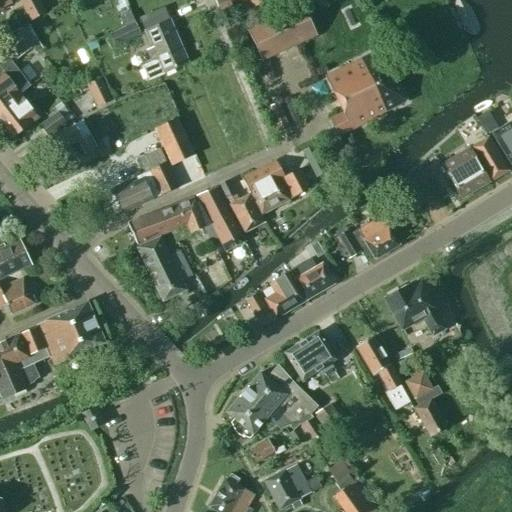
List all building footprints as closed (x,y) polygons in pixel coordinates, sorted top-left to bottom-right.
[(0,0),(0,8),(10,3),(8,0),(0,0)] [(18,0),(29,20),(45,12),(37,0),(18,0)] [(215,0),(220,11),(229,7),(227,2),(233,0),(248,0),(251,8),(270,0),(215,0)] [(301,5),(247,31),(262,61),(316,35),(301,5)] [(164,73),(188,62),(169,21),(145,31),(164,73)] [(140,35),(135,24),(109,35),(114,46),(140,35)] [(0,109),(20,93),(10,79),(15,75),(16,71),(10,62),(14,59),(30,46),(18,30),(2,43),(8,51),(0,57),(0,109)] [(234,37),(239,48),(245,45),(247,39),(244,32),(234,37)] [(380,50),(325,76),(343,112),(329,119),(338,137),(378,118),(380,121),(385,124),(393,120),(395,114),(393,110),(406,104),(380,50)] [(110,101),(100,79),(85,86),(96,108),(110,101)] [(38,118),(20,93),(0,109),(0,118),(14,136),(38,118)] [(265,108),(276,134),(289,129),(277,102),(265,108)] [(49,136),(68,123),(59,111),(41,124),(49,136)] [(176,119),(154,129),(171,165),(193,155),(176,119)] [(481,126),(486,134),(497,128),(492,119),(481,126)] [(511,120),(492,132),(502,148),(511,164),(511,120)] [(96,148),(90,136),(81,121),(50,138),(60,152),(66,149),(77,143),(83,154),(96,148)] [(489,137),(471,148),(486,173),(484,174),(487,179),(489,178),(490,180),(508,169),(489,137)] [(122,213),(177,188),(159,149),(138,159),(145,173),(135,177),(137,181),(113,192),(122,213)] [(461,198),(488,181),(487,179),(484,174),(468,149),(441,165),(461,198)] [(328,172),(321,158),(310,164),(318,178),(328,172)] [(299,169),(287,174),(280,178),(272,162),(243,178),(261,213),(291,198),(309,188),(299,169)] [(424,201),(440,191),(425,166),(409,176),(424,201)] [(243,232),(263,221),(249,193),(238,199),(227,178),(216,184),(224,199),(226,198),(243,232)] [(224,249),(244,239),(215,185),(196,195),(211,223),(203,228),(210,241),(218,237),(224,249)] [(191,233),(204,226),(193,197),(127,222),(136,244),(186,225),(191,233)] [(375,259),(400,244),(388,225),(387,225),(382,216),(358,230),(364,239),(375,259)] [(192,248),(206,241),(200,229),(186,236),(192,248)] [(349,259),(362,251),(349,231),(337,238),(349,259)] [(185,263),(179,251),(169,256),(159,237),(137,248),(163,300),(185,289),(182,283),(192,277),(185,263)] [(0,277),(30,263),(20,242),(5,249),(3,245),(0,246),(0,277)] [(289,270),(301,290),(301,289),(306,298),(333,282),(322,263),(315,267),(310,258),(289,270)] [(301,289),(301,290),(289,272),(272,282),(277,292),(264,299),(274,317),(306,298),(301,289)] [(23,278),(0,288),(0,305),(6,302),(11,314),(34,303),(23,278)] [(431,335),(444,328),(434,311),(435,309),(420,281),(408,288),(406,285),(398,290),(396,287),(387,292),(388,295),(384,297),(402,328),(422,317),(431,335)] [(265,309),(257,294),(245,301),(253,316),(265,309)] [(37,327),(50,356),(54,365),(104,343),(86,303),(36,325),(38,327),(37,327)] [(19,370),(50,356),(37,327),(0,343),(0,369),(1,369),(12,394),(27,388),(19,370)] [(329,362),(335,359),(317,331),(284,352),(302,380),(316,371),(321,378),(334,370),(329,362)] [(400,384),(373,336),(356,346),(372,374),(377,372),(388,391),(384,393),(396,413),(410,405),(398,385),(400,384)] [(394,355),(399,366),(415,359),(409,348),(394,355)] [(310,413),(316,405),(289,379),(276,365),(266,378),(260,372),(226,412),(236,421),(232,425),(236,432),(240,435),(248,439),(265,418),(276,427),(281,421),(285,424),(287,420),(290,423),(310,413)] [(445,427),(431,400),(441,395),(437,387),(432,390),(420,368),(409,373),(412,378),(404,382),(417,407),(414,408),(429,436),(445,427)] [(0,399),(12,394),(1,369),(0,369),(0,399)] [(328,436),(341,427),(328,406),(314,415),(328,436)] [(102,423),(95,407),(94,407),(82,413),(90,429),(102,423)] [(311,442),(323,434),(310,414),(297,422),(311,442)] [(254,462),(273,452),(267,440),(248,450),(254,462)] [(327,470),(335,482),(349,472),(341,461),(327,470)] [(279,509),(309,492),(294,465),(264,481),(279,509)] [(347,474),(335,482),(334,483),(339,490),(352,481),(347,474)] [(247,506),(253,494),(225,478),(209,507),(217,511),(250,511),(252,509),(247,506)] [(376,511),(354,481),(334,496),(345,511),(376,511)]
